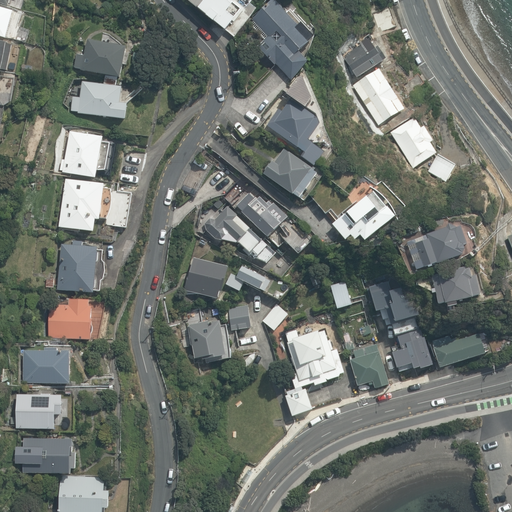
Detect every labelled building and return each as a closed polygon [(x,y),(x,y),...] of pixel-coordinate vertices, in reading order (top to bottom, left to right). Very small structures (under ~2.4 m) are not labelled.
[(197,0),(227,23),(244,0),(197,0)] [(277,64),(291,80),(308,61),(300,52),(315,38),(302,22),(298,26),(275,0),(253,19),(268,36),(259,44),(275,65),(277,64)] [(373,13),(380,32),(396,26),(389,7),(373,13)] [(12,12),(0,8),(0,37),(4,39),(12,12)] [(343,57),(357,78),(386,59),(378,47),(376,49),(369,39),(367,41),(364,37),(359,41),(361,44),(343,57)] [(85,41),(80,72),(125,79),(130,48),(85,41)] [(353,86),(379,125),(405,108),(379,69),(353,86)] [(268,81),(280,91),(288,82),(276,72),(268,81)] [(292,82),(299,89),(307,79),(300,73),(292,82)] [(403,83),(409,92),(424,83),(418,74),(403,83)] [(124,87),(84,82),(82,99),(73,98),(70,117),(132,125),(134,107),(121,105),(124,87)] [(283,91),(297,103),(304,94),(290,83),(283,91)] [(299,155),(314,166),(324,152),(312,143),(313,142),(307,139),(319,123),(316,115),(306,108),(308,105),(300,100),(297,104),(291,100),(283,112),(279,109),(267,125),(302,151),(299,155)] [(391,132),(413,168),(437,153),(430,142),(433,141),(424,127),(421,128),(414,117),(391,132)] [(101,132),(68,127),(64,158),(60,158),(59,169),(92,173),(94,165),(107,166),(111,139),(100,138),(101,132)] [(294,194),(300,198),(317,173),(311,169),(312,168),(284,149),(274,163),(273,161),(264,174),(293,195),(294,194)] [(428,172),(445,182),(455,165),(438,155),(428,172)] [(59,224),(93,227),(99,179),(64,175),(59,224)] [(123,226),(127,193),(112,191),(113,187),(107,186),(101,223),(123,226)] [(361,236),(366,241),(395,217),(398,221),(398,220),(397,216),(395,212),(393,207),(391,204),(388,200),(385,197),(381,193),(378,191),(374,188),(370,186),(369,186),(373,191),(332,224),(346,241),(351,236),(355,240),(361,236)] [(246,215),(268,237),(288,217),(274,203),(267,210),(250,194),(235,209),(244,217),(246,215)] [(277,252),(226,205),(206,229),(215,240),(237,240),(257,260),(267,262),(277,252)] [(416,243),(424,267),(437,263),(437,264),(464,255),(463,253),(465,248),(464,244),(467,243),(460,226),(457,227),(448,224),(446,227),(426,234),(427,236),(423,237),(424,241),(416,243)] [(84,246),(84,242),(74,241),(73,245),(62,244),(58,290),(95,293),(95,291),(101,291),(102,281),(104,280),(106,271),(107,264),(103,261),(104,251),(99,250),(99,248),(84,246)] [(185,290),(220,299),(222,292),(224,292),(230,267),(194,258),(189,276),(189,275),(185,290)] [(245,282),(261,290),(262,289),(266,291),(270,281),(266,279),(267,278),(243,266),(238,276),(233,274),(227,285),(240,291),(245,282)] [(447,303),(448,306),(457,304),(457,300),(473,297),(473,296),(480,294),(476,275),(471,276),(469,268),(466,269),(466,267),(439,273),(439,274),(432,276),(439,304),(445,302),(445,303),(447,303)] [(275,275),(266,293),(281,301),(295,286),(275,275)] [(321,283),(318,275),(311,278),(314,286),(315,286),(316,289),(322,287),(320,283),(321,283)] [(393,350),(400,373),(421,366),(422,367),(432,364),(425,338),(423,339),(417,320),(420,320),(415,302),(417,301),(413,288),(410,288),(409,285),(402,287),(399,276),(370,284),(378,309),(381,308),(384,320),(390,318),(399,348),(393,350)] [(46,287),(54,288),(55,279),(47,278),(46,287)] [(330,285),(338,309),(352,305),(345,281),(330,285)] [(49,338),(92,340),(93,307),(90,306),(90,299),(70,298),(69,305),(51,304),(49,338)] [(263,320),(274,331),(288,314),(276,304),(263,320)] [(231,309),(233,329),(251,326),(248,307),(231,309)] [(204,357),(204,360),(227,356),(221,321),(211,323),(210,321),(195,324),(195,322),(191,322),(191,325),(189,325),(189,326),(188,327),(192,346),(193,345),(196,359),(204,357)] [(291,375),(296,389),(315,382),(316,385),(327,381),(326,378),(329,379),(339,376),(340,373),(345,372),(337,349),(332,351),(331,350),(333,349),(330,338),(328,339),(325,330),(299,338),(295,326),(284,329),(289,342),(287,343),(297,373),(291,375)] [(365,335),(371,333),(369,326),(363,327),(365,335)] [(432,341),(441,367),(485,353),(481,340),(486,338),(484,331),(457,340),(456,338),(451,339),(450,335),(432,341)] [(344,343),(347,351),(355,348),(352,340),(344,343)] [(374,384),(375,389),(389,384),(377,344),(353,352),(355,358),(350,359),(358,386),(369,382),(370,385),(374,384)] [(24,383),(71,383),(71,351),(58,350),(58,348),(46,348),(46,351),(24,350),(24,383)] [(286,395),(293,416),(313,409),(306,389),(286,395)] [(17,428),(56,429),(56,414),(63,414),(63,395),(52,395),(52,394),(43,394),(18,394),(17,428)] [(23,472),(72,473),(72,468),(77,468),(77,451),(74,451),(74,439),(24,438),(24,446),(16,446),(15,463),(23,463),(23,472)] [(60,511),(107,511),(107,508),(110,508),(111,490),(107,490),(108,481),(106,481),(106,477),(62,475),(60,511)]
